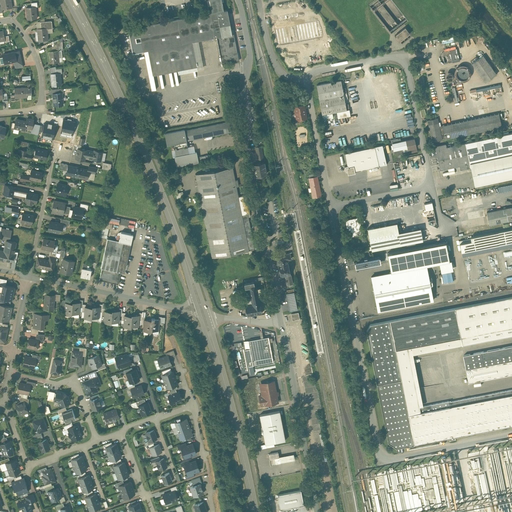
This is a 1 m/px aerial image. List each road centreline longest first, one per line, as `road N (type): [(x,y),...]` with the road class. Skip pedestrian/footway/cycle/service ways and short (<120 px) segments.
road 1 (residential): [(332,208),(377,451),(391,461),(511,436)]
road 2 (residential): [(280,322),(239,112),(250,56),(238,0)]
road 3 (primary): [(189,273),(142,148),(75,10)]
road 4 (residential): [(303,76),(399,57),(431,186)]
road 5 (residential): [(317,511),(280,322)]
road 6 (residential): [(177,308),(28,276)]
road 7 (primary): [(253,511),(219,364)]
road 8 (residential): [(0,21),(13,21),(25,35),(41,75),(36,110),(0,112)]
road 9 (residential): [(9,372),(58,384),(75,378),(97,441)]
road 10 (residential): [(303,76),(332,208)]
road 11 (residential): [(28,276),(55,152)]
